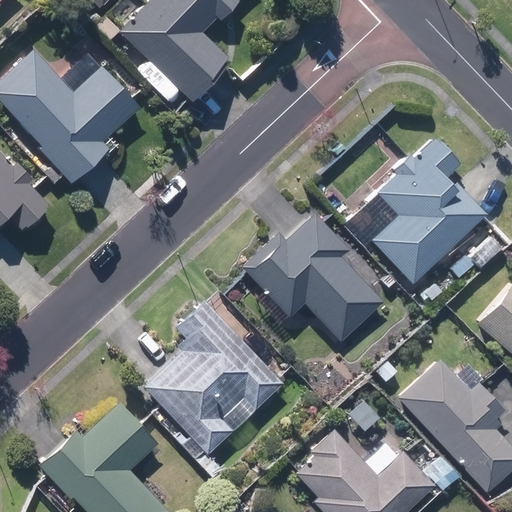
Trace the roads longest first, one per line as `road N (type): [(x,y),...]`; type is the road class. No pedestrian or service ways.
road 1 (residential): [(405,0),(0,375)]
road 2 (residential): [(511,99),(405,0)]
